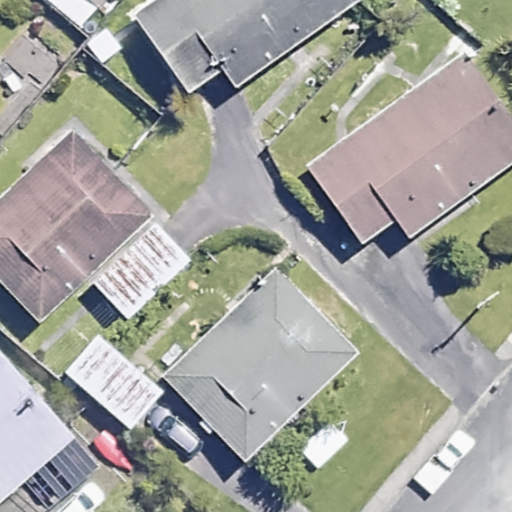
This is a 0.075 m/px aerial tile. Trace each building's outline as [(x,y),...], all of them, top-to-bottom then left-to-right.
[(103,0),(45,0),(80,29),(103,0)] [(351,0),(157,0),(133,18),(184,91),(219,66),(232,85),(351,0)] [(511,158),(511,132),(451,46),(296,154),(358,242),(393,217),(405,233),(511,158)] [(84,276),(149,216),(72,133),(0,200),(0,277),(39,319),(84,276)] [(153,220),(88,281),(125,320),(189,259),(153,220)] [(352,352),(275,270),(164,375),(241,457),(352,352)] [(158,393),(97,335),(63,372),(124,429),(158,393)] [(0,497),(74,431),(0,348),(0,497)]
